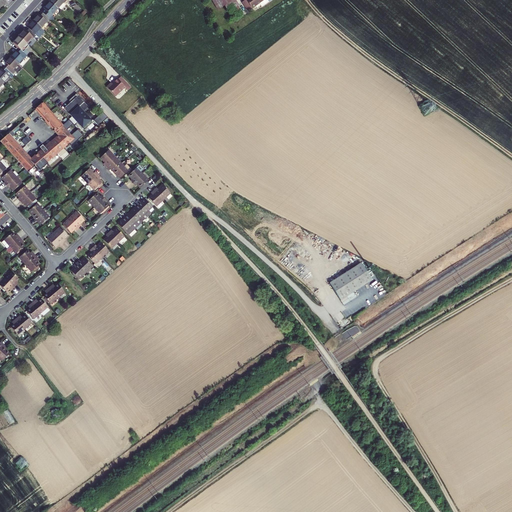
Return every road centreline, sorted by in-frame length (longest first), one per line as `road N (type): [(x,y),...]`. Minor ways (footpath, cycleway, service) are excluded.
road 1 (track): [(511,278),(382,354),(376,366),(451,511)]
road 2 (track): [(411,511),(322,404),(169,511)]
road 3 (track): [(511,158),(351,46),(304,0)]
road 4 (tertiary): [(128,0),(0,125)]
road 5 (residential): [(56,265),(125,199),(94,164)]
